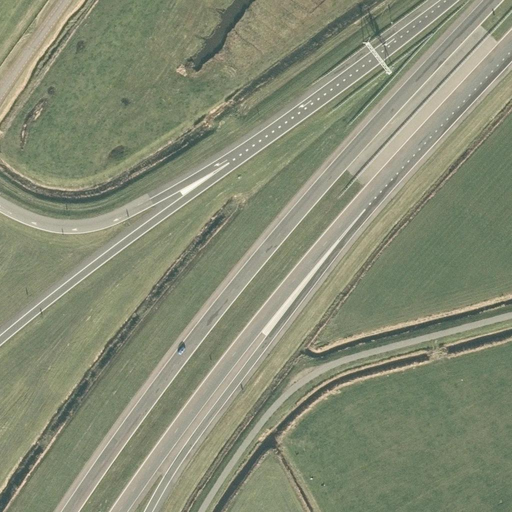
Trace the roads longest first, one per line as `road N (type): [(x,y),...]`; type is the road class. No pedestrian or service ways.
road 1 (motorway): [(492,0),(279,235),(69,511)]
road 2 (motorway): [(117,511),(207,386),(358,204)]
road 3 (unclassified): [(200,511),(260,421),(317,371),(511,315)]
road 4 (motorway): [(147,511),(358,204)]
road 5 (motorway): [(244,155),(0,339)]
road 6 (motorway): [(244,155),(97,226),(62,229),(0,207)]
road 7 (motorway): [(449,0),(244,155)]
road 8 (motorway): [(358,204),(511,37)]
